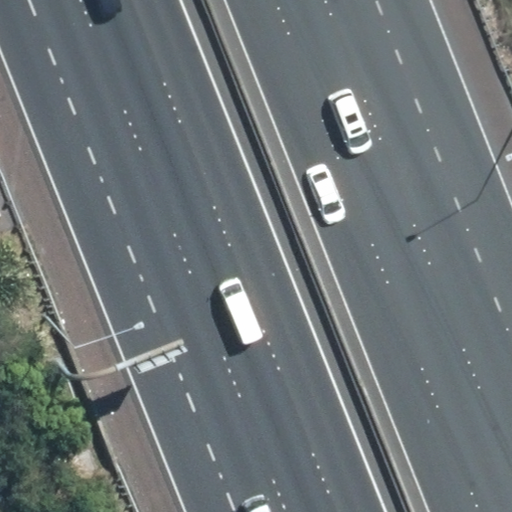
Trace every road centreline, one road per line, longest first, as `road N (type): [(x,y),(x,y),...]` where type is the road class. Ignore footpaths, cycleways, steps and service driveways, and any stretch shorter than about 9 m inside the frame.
road 1 (motorway): [(276,0),(483,511)]
road 2 (motorway): [(339,511),(133,0)]
